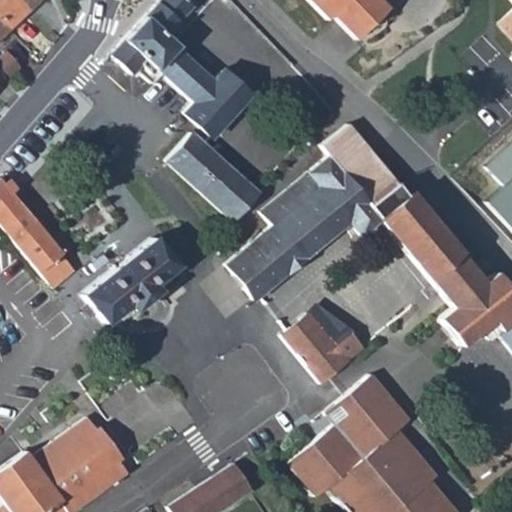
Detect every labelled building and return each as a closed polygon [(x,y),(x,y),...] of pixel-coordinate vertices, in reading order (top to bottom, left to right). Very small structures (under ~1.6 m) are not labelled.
[(0,0),(0,19),(9,29),(13,24),(23,15),(9,0),(0,0)] [(9,0),(23,15),(40,0),(9,0)] [(183,0),(159,0),(107,56),(130,78),(135,73),(150,87),(161,76),(191,104),(179,117),(208,144),(250,100),(221,73),(212,82),(169,42),(196,13),(183,0)] [(366,27),(369,30),(377,23),(374,20),(385,7),(378,0),(307,0),(326,19),(329,16),(353,40),(366,27)] [(511,0),(508,0),(511,4),(511,5),(496,21),(511,38),(511,0)] [(0,36),(9,29),(0,19),(0,36)] [(0,73),(1,74),(5,77),(16,65),(0,51),(0,73)] [(219,265),(247,298),(342,220),(390,181),(342,123),(315,145),(323,154),(256,210),(268,224),(219,265)] [(164,164),(229,225),(254,198),(189,137),(164,164)] [(511,137),(485,163),(502,181),(483,198),(511,230),(511,137)] [(342,220),(353,234),(372,217),(401,194),(390,181),(342,220)] [(68,270),(0,186),(0,230),(47,287),(68,270)] [(372,217),(430,287),(449,309),(452,314),(464,305),(461,302),(480,287),(491,301),(497,296),(502,301),(510,295),(492,273),(480,282),(404,191),(401,194),(372,217)] [(150,285),(172,265),(149,238),(79,295),(101,322),(102,323),(125,305),(130,310),(154,291),(150,285)] [(511,354),(511,296),(510,295),(502,301),(497,296),(491,301),(480,287),(461,302),(464,305),(452,314),(449,309),(434,321),(457,350),(487,325),(511,354)] [(276,335),(316,384),(359,347),(346,334),(333,345),(305,312),(276,335)] [(401,424),(364,378),(332,403),(343,416),(328,428),(284,465),(311,498),(323,488),(342,511),(445,511),(421,481),(426,477),(390,432),(401,424)] [(343,416),(332,403),(317,414),(328,428),(343,416)] [(93,431),(84,418),(25,458),(21,451),(0,465),(0,511),(68,511),(123,473),(113,459),(118,455),(98,428),(93,431)] [(232,464),(164,505),(168,511),(214,511),(248,492),(232,464)]
